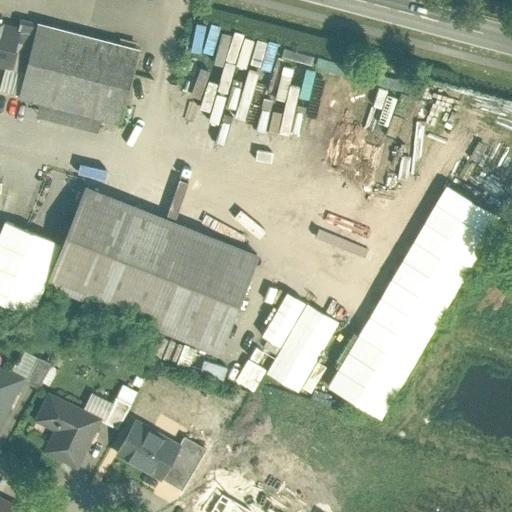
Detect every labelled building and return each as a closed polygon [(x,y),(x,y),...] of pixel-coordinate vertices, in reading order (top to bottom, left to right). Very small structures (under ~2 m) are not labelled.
[(12,64),(29,69),(42,19),(25,15),(20,31),(12,64)] [(0,61),(12,64),(20,31),(7,28),(9,20),(0,17),(0,61)] [(139,45),(42,19),(29,69),(21,99),(118,124),(139,45)] [(208,23),(202,52),(224,57),(230,27),(208,23)] [(184,89),(195,92),(202,62),(191,59),(184,89)] [(398,91),(387,133),(396,135),(407,94),(398,91)] [(334,135),(341,106),(320,100),(312,130),(334,135)] [(359,104),(343,140),(356,146),(372,110),(359,104)] [(466,126),(445,118),(435,143),(465,155),(479,119),(470,115),(466,126)] [(393,149),(375,149),(375,164),(392,164),(393,149)] [(10,201),(16,176),(6,174),(0,198),(10,201)] [(505,217),(449,183),(330,379),(386,413),(505,217)] [(257,250),(91,184),(51,284),(217,350),(257,250)] [(7,221),(0,239),(0,300),(33,314),(62,242),(7,221)] [(341,320),(309,300),(301,313),(268,369),(300,388),(341,320)] [(268,369),(301,313),(283,302),(249,358),(268,369)] [(0,435),(26,376),(0,364),(0,435)] [(106,417),(47,390),(22,444),(81,471),(106,417)] [(180,440),(136,416),(115,455),(159,478),(180,440)] [(31,511),(1,498),(0,500),(0,511),(31,511)]
